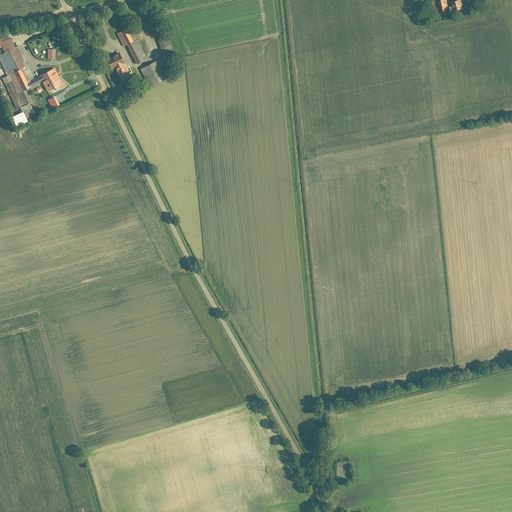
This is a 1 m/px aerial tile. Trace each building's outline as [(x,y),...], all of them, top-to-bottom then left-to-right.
[(436,3),(438,14),(448,12),(446,1),(436,3)] [(451,3),(453,13),(462,10),(460,1),(451,3)] [(131,27),(117,34),(123,46),(126,45),(136,65),(147,60),(131,27)] [(22,63),(25,62),(18,47),(14,49),(9,38),(8,38),(7,32),(0,33),(0,46),(1,47),(5,54),(0,56),(0,64),(5,77),(1,79),(16,111),(20,109),(27,122),(35,118),(30,110),(33,109),(31,105),(38,101),(33,89),(43,84),(47,93),(62,87),(54,69),(31,81),(22,63)] [(167,36),(157,40),(165,64),(176,61),(167,36)] [(115,68),(120,80),(130,76),(120,53),(106,59),(111,70),(115,68)] [(140,70),(149,89),(167,80),(158,62),(140,70)]
